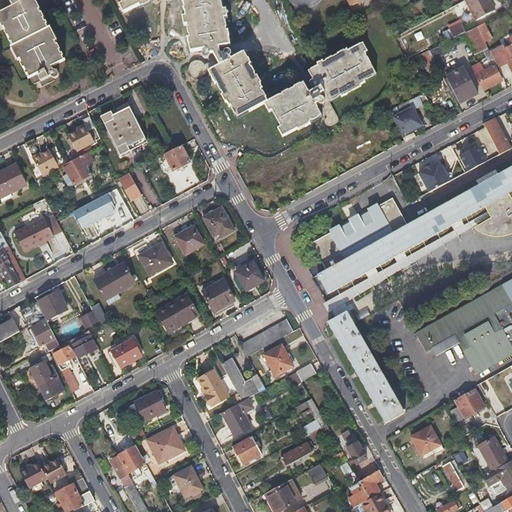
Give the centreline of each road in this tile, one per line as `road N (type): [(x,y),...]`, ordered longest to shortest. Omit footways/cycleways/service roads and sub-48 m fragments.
road 1 (residential): [(227,179),(171,72),(159,67),(0,143)]
road 2 (residential): [(256,229),(511,97)]
road 3 (residential): [(0,304),(227,179)]
road 4 (residential): [(415,511),(292,293)]
road 5 (residential): [(239,511),(164,366)]
road 6 (residential): [(292,293),(164,366)]
